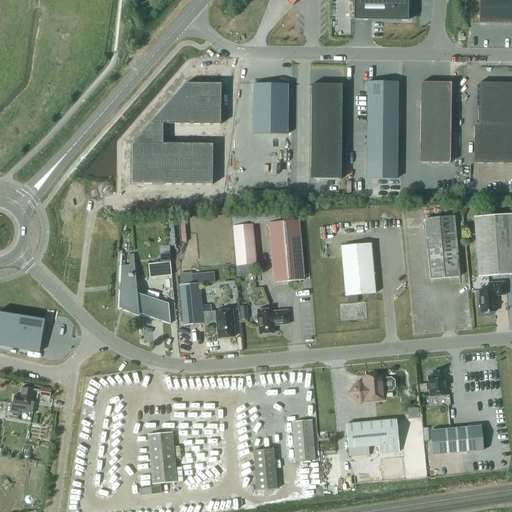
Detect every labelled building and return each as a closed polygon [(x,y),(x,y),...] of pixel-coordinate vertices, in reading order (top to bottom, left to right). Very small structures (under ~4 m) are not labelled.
[(353,0),(354,20),(408,21),(408,0),(353,0)] [(511,0),(479,0),(479,23),(511,23),(511,0)] [(367,162),(367,178),(397,179),(397,163),(398,82),(367,82),(367,162)] [(127,184),(208,185),(209,144),(159,144),(159,124),(216,124),(217,83),(181,83),(128,143),(127,184)] [(421,83),(420,163),(450,163),(451,95),(455,95),(455,83),(421,83)] [(474,123),(474,163),(511,163),(511,83),(479,83),(478,123),(474,123)] [(253,84),(253,134),(287,135),(288,84),(253,84)] [(311,84),(310,179),(341,179),(342,85),(311,84)] [(511,214),(473,217),(478,277),(511,274),(511,214)] [(424,219),(430,278),(459,275),(454,216),(424,219)] [(298,220),(269,223),(274,283),(304,280),(298,220)] [(230,225),(232,265),(254,264),(251,224),(230,225)] [(370,243),(340,246),(345,297),(348,296),(357,296),(375,294),(370,243)] [(121,267),(119,308),(170,324),(169,303),(137,293),(134,254),(128,254),(129,267),(121,267)] [(148,264),(149,277),(171,275),(170,262),(148,264)] [(480,305),(480,313),(481,313),(482,313),(484,314),(485,314),(487,314),(489,313),(489,312),(495,312),(494,296),(504,295),(503,282),(488,283),(488,290),(479,290),(479,298),(478,298),(479,305),(480,305)] [(181,285),(180,286),(183,325),(203,324),(204,323),(204,322),(207,322),(216,321),(218,338),(235,337),(232,310),(211,312),(211,306),(202,307),(200,284),(181,285)] [(348,296),(349,304),(340,304),(342,320),(366,318),(365,302),(357,303),(357,296),(348,296)] [(239,319),(247,319),(247,305),(239,306),(239,319)] [(287,310),(272,312),(272,309),(271,309),(272,311),(258,312),(258,310),(257,311),(257,315),(257,316),(257,320),(258,321),(259,334),(260,334),(261,335),(265,335),(266,334),(274,333),(273,326),(288,324),(287,310)] [(0,312),(0,345),(39,352),(44,320),(35,318),(16,315),(0,312)] [(444,370),(433,371),(433,376),(428,376),(430,397),(447,395),(444,370)] [(359,383),(350,393),(360,401),(363,399),(365,398),(366,400),(384,399),(383,391),(392,391),(395,387),(394,380),(391,378),(382,378),(381,376),(364,377),(364,385),(362,386),(359,383)] [(11,403),(9,413),(19,415),(20,411),(30,413),(30,412),(35,413),(36,402),(34,402),(32,402),(34,390),(34,389),(22,387),(21,397),(14,396),(13,403),(11,403)] [(40,395),(50,396),(51,389),(41,388),(40,395)] [(369,455),(368,446),(376,446),(377,454),(398,452),(397,444),(398,444),(396,419),(346,424),(349,457),(369,455)] [(292,422),(295,462),(315,460),(312,420),(292,422)] [(433,455),(483,451),(481,426),(430,431),(433,455)] [(172,432),(148,435),(153,488),(139,489),(140,495),(161,493),(160,484),(177,482),(172,432)] [(274,488),(272,449),(252,450),(254,489),(274,488)]
